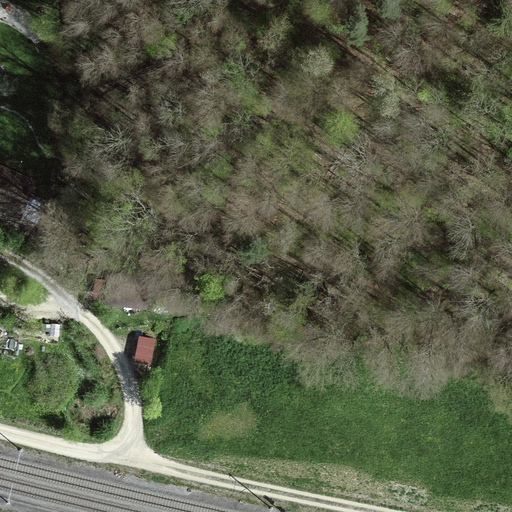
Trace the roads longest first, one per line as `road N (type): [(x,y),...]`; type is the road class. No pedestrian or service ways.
road 1 (track): [(123,455),(133,411),(117,355),(92,321),(0,250)]
road 2 (track): [(375,511),(123,455)]
road 3 (track): [(123,455),(0,431)]
